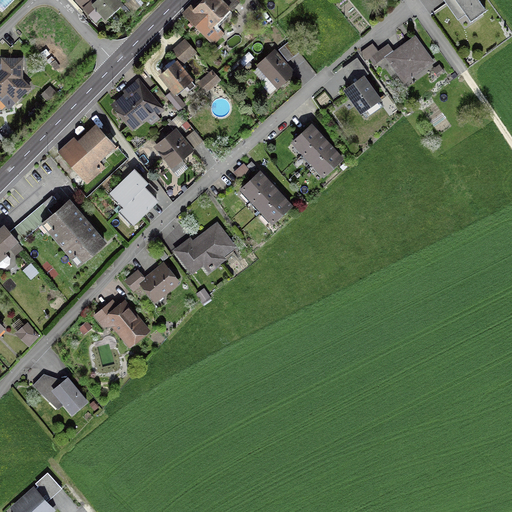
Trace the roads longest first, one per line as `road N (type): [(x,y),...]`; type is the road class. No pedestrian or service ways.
road 1 (residential): [(412,6),(148,237),(0,392)]
road 2 (secondary): [(0,179),(116,63)]
